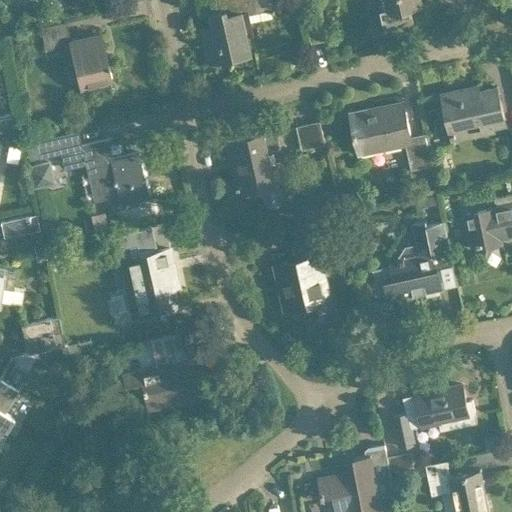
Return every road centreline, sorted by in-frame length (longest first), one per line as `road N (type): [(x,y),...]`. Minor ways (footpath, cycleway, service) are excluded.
road 1 (residential): [(323,408),(241,324),(216,262),(185,114)]
road 2 (residential): [(185,114),(445,47),(460,33),(462,0)]
road 3 (residential): [(323,408),(383,363),(441,338),(500,327)]
road 4 (residential): [(193,511),(323,408)]
